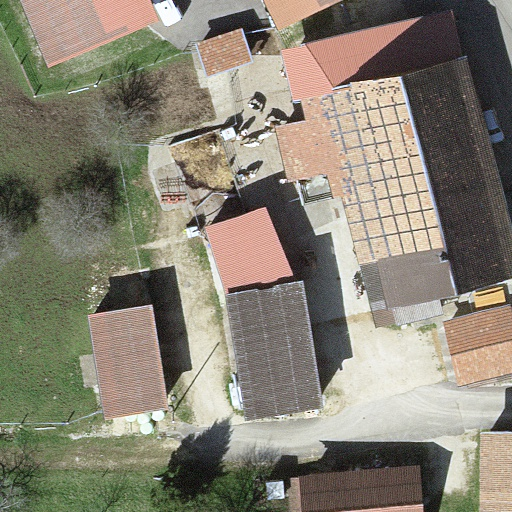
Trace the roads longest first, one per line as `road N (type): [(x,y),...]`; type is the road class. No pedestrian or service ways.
road 1 (residential): [(511,402),(173,459)]
road 2 (track): [(173,459),(0,462)]
